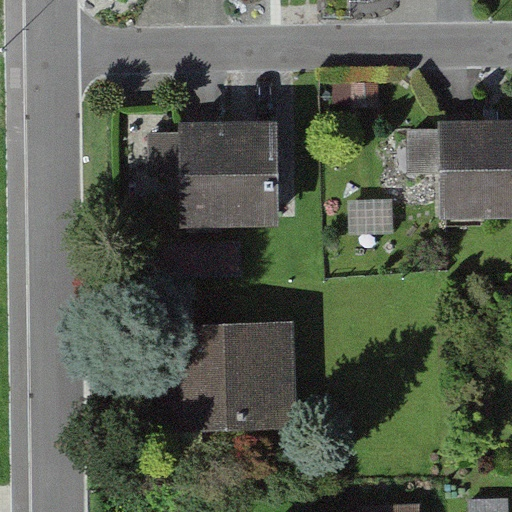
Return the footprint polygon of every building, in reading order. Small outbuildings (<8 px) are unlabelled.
[(511,110),(440,117),(449,224),(511,218),(511,110)] [(282,117),(180,120),(184,233),(285,230),(282,117)] [(438,196),(436,126),(405,127),(407,197),(438,196)] [(290,324),(154,330),(159,433),(295,428),(290,324)] [(507,511),(507,501),(468,502),(467,511),(507,511)]
